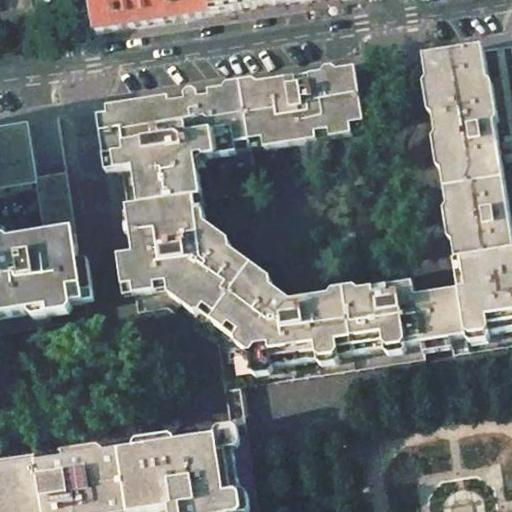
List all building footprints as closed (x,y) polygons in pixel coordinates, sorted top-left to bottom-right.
[(91,0),(97,34),(215,16),(212,0),(91,0)] [(212,0),(215,16),(288,4),(287,0),(212,0)] [(465,337),(511,329),(511,233),(484,51),(423,60),(424,64),(423,65),(431,114),(432,114),(458,276),(458,279),(457,279),(459,295),(465,337)] [(273,278),(232,249),(231,240),(208,224),(205,210),(198,211),(196,199),(204,198),(199,169),(197,158),(206,156),(238,151),(237,144),(264,139),(265,147),(266,149),(318,141),(317,134),(331,132),(332,136),(366,131),(357,71),(187,98),(188,101),(155,107),(154,103),(108,110),(120,185),(126,185),(130,211),(133,230),(138,229),(140,239),(134,240),(136,259),(131,260),(134,281),(140,281),(142,299),(173,294),(258,357),(260,372),(401,350),(391,290),(391,286),(304,299),(305,307),(293,308),(283,301),(288,295),(275,286),(273,278)] [(0,321),(66,311),(66,310),(64,300),(76,299),(49,120),(0,127),(0,321)] [(318,141),(333,139),(332,136),(331,132),(317,134),(318,141)] [(238,151),(265,147),(264,139),(237,144),(238,151)] [(197,158),(199,169),(208,168),(206,156),(197,158)] [(205,210),(204,198),(196,199),(198,211),(205,210)] [(123,212),(126,231),(133,230),(130,211),(123,212)] [(429,299),(419,300),(416,286),(399,289),(408,349),(423,347),(436,345),(450,343),(449,339),(465,337),(459,295),(429,299)] [(391,290),(401,350),(408,349),(399,289),(391,290)] [(169,310),(220,347),(224,377),(239,375),(260,372),(258,357),(173,294),(142,299),(137,300),(139,315),(169,310)] [(304,299),(295,300),(288,295),(283,301),(293,308),(305,307),(304,299)] [(76,299),(64,300),(66,310),(66,311),(77,309),(76,299)] [(0,336),(80,324),(77,309),(66,311),(0,321),(0,336)] [(453,358),(511,348),(511,329),(465,337),(449,339),(450,343),(453,358)] [(401,350),(260,372),(239,375),(241,390),(426,362),(423,347),(408,349),(401,350)] [(224,377),(227,393),(241,391),(241,390),(239,375),(224,377)] [(227,393),(231,422),(246,420),(244,409),(241,391),(227,393)] [(231,422),(233,437),(248,435),(246,420),(231,422)] [(233,437),(244,511),(259,511),(248,435),(233,437)] [(244,511),(233,437),(177,445),(177,449),(160,452),(145,454),(144,450),(121,454),(130,511),(244,511)] [(144,450),(145,454),(160,452),(177,449),(177,445),(159,448),(144,450)] [(0,511),(130,511),(121,454),(90,459),(87,465),(67,467),(67,462),(0,472),(0,511)] [(67,467),(87,465),(90,459),(67,462),(67,467)]
